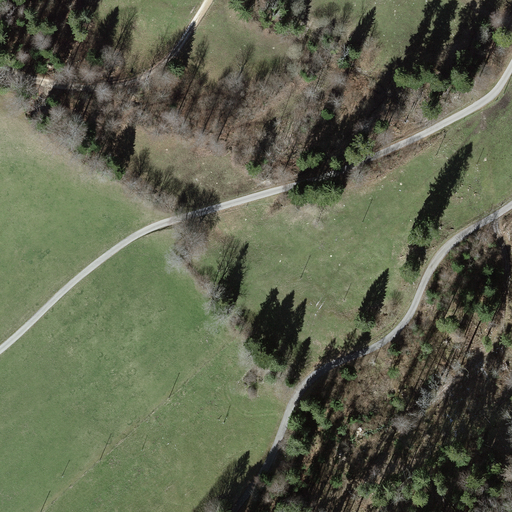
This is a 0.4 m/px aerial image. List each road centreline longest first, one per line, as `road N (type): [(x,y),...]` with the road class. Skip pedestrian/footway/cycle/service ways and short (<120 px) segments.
road 1 (track): [(511,70),(481,105),(375,158),(147,231),(97,263),(0,352)]
road 2 (track): [(511,203),(452,245),(372,344),(317,374),(231,511)]
road 3 (track): [(0,84),(103,96),(143,88),(159,78),(210,0)]
road 4 (track): [(466,0),(489,17),(473,74),(481,105)]
